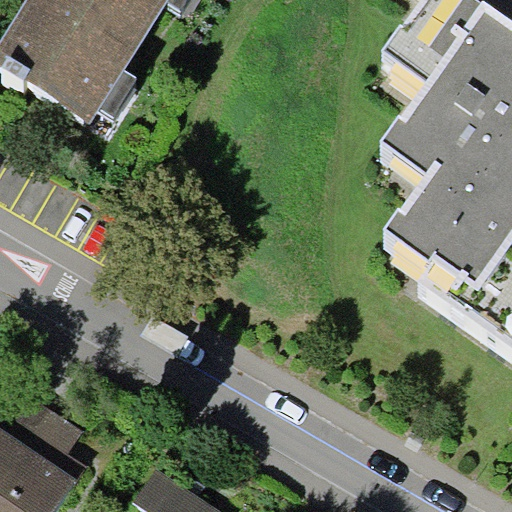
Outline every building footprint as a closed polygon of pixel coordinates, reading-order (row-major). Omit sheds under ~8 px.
[(37,0),(0,60),(0,70),(91,127),(170,0),(37,0)] [(511,128),(511,126),(511,0),(423,0),(390,47),(428,74),(388,131),(433,162),(388,226),(451,270),(435,294),(511,347),(511,128)] [(8,417),(71,455),(88,426),(25,388),(8,417)] [(0,511),(43,511),(69,475),(0,426),(0,511)] [(222,511),(156,469),(138,498),(157,511),(156,511),(222,511)]
